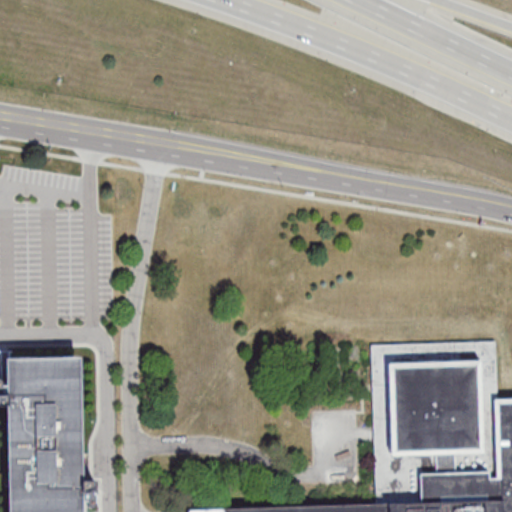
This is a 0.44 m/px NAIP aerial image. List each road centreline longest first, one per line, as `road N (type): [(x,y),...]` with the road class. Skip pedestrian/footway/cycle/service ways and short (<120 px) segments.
road 1 (secondary): [(161,147),(511,209)]
road 2 (motorway): [(216,0),(511,121)]
road 3 (secondary): [(0,122),(161,147)]
road 4 (motorway): [(511,72),(367,0)]
